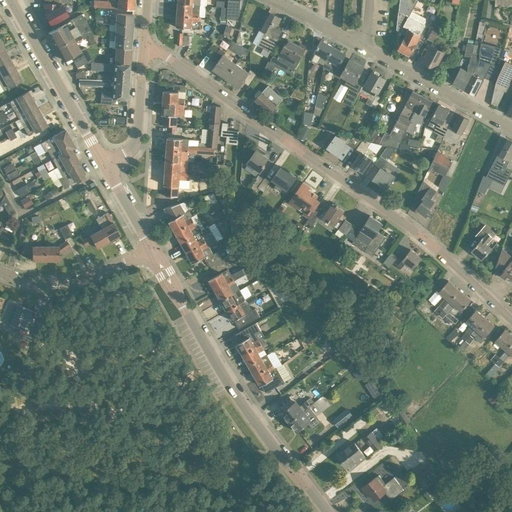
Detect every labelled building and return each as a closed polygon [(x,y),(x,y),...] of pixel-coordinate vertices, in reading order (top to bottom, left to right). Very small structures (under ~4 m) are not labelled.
[(44,0),(44,9),(46,14),(44,15),(46,17),(45,18),(48,23),(49,23),(53,30),(68,22),(65,18),(69,16),(62,4),(59,6),(58,0),(44,0)] [(133,10),(134,0),(117,0),(117,2),(94,0),(93,7),(133,10)] [(228,0),(227,0),(227,8),(227,19),(238,20),(239,1),(228,0)] [(410,56),(425,26),(409,17),(418,1),(416,0),(400,0),(398,12),(396,30),(406,35),(398,50),(410,56)] [(205,18),(206,6),(200,6),(178,4),(177,16),(201,18),(205,18)] [(269,13),(265,20),(263,19),(260,19),(258,22),(259,25),(262,27),(260,30),(265,32),(258,46),(263,49),(270,53),(271,54),(279,39),(278,39),(282,29),(277,26),(281,19),(269,13)] [(132,27),(133,15),(116,14),(115,20),(110,20),(110,25),(115,26),(132,27)] [(53,30),(48,33),(56,47),(77,35),(89,28),(82,15),(68,22),(53,30)] [(200,30),(201,18),(177,16),(176,28),(200,30)] [(132,38),(132,27),(115,26),(110,25),(109,25),(109,31),(109,37),(132,38)] [(232,27),(226,25),(223,36),(229,38),(232,27)] [(427,39),(433,42),(440,29),(435,25),(427,39)] [(77,35),(56,47),(64,61),(71,57),(74,62),(84,57),(87,63),(91,63),(95,63),(86,48),(81,51),(76,42),(88,35),(90,43),(94,43),(93,35),(89,28),(77,35)] [(188,47),(189,37),(182,36),(182,33),(178,33),(177,46),(188,47)] [(131,49),(132,38),(109,37),(109,42),(114,42),(113,48),(116,48),(131,49)] [(478,66),(479,60),(480,55),(479,55),(481,43),(475,42),(475,40),(468,39),(465,57),(470,58),(467,72),(461,68),(452,84),(463,90),(472,74),(473,75),(476,66),(478,66)] [(282,53),(278,59),(288,65),(285,71),(291,74),(305,48),(300,45),(299,47),(288,41),(282,52),(282,53)] [(323,66),(333,47),(321,41),(315,53),(316,53),(311,61),(317,64),(318,62),(323,66)] [(236,44),(233,42),(229,48),(241,56),(242,54),(246,49),(236,44)] [(445,53),(431,46),(422,63),(436,70),(445,53)] [(334,75),(339,66),(346,54),(333,47),(323,66),(324,66),(323,68),(329,71),(329,72),(334,75)] [(130,65),(131,49),(116,48),(115,58),(113,58),(112,64),(130,65)] [(225,79),(236,64),(224,56),(226,53),(220,49),(212,60),(217,64),(213,70),(225,79)] [(267,58),(270,53),(263,49),(260,54),(267,58)] [(0,65),(10,60),(4,50),(0,51),(0,65)] [(496,83),(502,57),(486,53),(483,63),(485,64),(484,67),(478,66),(476,66),(473,75),(472,74),(463,90),(475,96),(484,78),(496,83)] [(275,65),(278,59),(273,56),(270,62),(268,62),(262,73),(264,74),(268,77),(275,66),(275,65)] [(86,64),(87,63),(84,57),(74,62),(77,68),(86,64)] [(497,108),(511,79),(511,64),(502,59),(503,57),(502,57),(496,83),(491,105),(497,108)] [(0,79),(16,70),(10,60),(0,65),(0,79)] [(353,88),(364,68),(350,60),(341,76),(347,79),(344,86),(349,89),(342,102),(352,108),(359,93),(359,92),(359,91),(353,88)] [(97,76),(97,80),(129,82),(130,65),(112,64),(95,63),(91,63),(91,70),(113,72),(113,77),(97,76)] [(238,88),(243,82),(248,73),(236,64),(225,79),(238,88)] [(0,93),(4,91),(22,81),(16,70),(0,79),(0,93)] [(376,96),(385,80),(372,72),(365,85),(363,84),(359,91),(359,92),(359,93),(368,98),(365,104),(376,109),(382,99),(376,96)] [(127,100),(129,82),(97,80),(79,80),(78,87),(97,87),(102,87),(102,86),(113,87),(112,92),(101,91),(101,98),(118,99),(127,100)] [(184,105),(185,99),(186,86),(174,85),(173,92),(164,91),(163,103),(184,105)] [(270,113),(281,101),(267,88),(255,100),(270,113)] [(302,100),(306,92),(295,88),(291,96),(302,100)] [(401,141),(406,131),(408,132),(410,127),(408,126),(410,122),(410,119),(414,111),(422,96),(413,91),(390,134),(385,132),(378,144),(387,147),(388,146),(396,148),(396,149),(399,149),(400,144),(401,144),(401,141)] [(14,111),(33,100),(28,92),(9,102),(14,111)] [(328,97),(318,93),(314,114),(313,115),(319,116),(328,97)] [(423,118),(432,101),(422,96),(414,111),(410,119),(410,122),(408,126),(410,127),(408,132),(413,134),(417,123),(422,125),(423,118)] [(19,119),(37,109),(33,100),(14,111),(19,119)] [(184,105),(163,103),(162,115),(184,117),(184,105)] [(443,139),(449,127),(449,125),(444,122),(450,110),(439,105),(427,128),(427,129),(433,132),(438,134),(435,141),(441,144),(443,139)] [(219,130),(219,124),(221,107),(212,106),(209,130),(219,130)] [(19,130),(24,128),(42,117),(37,109),(19,119),(14,122),(19,130)] [(313,115),(314,114),(308,112),(304,112),(303,125),(311,126),(313,115)] [(456,146),(469,120),(459,115),(452,129),(449,127),(443,139),(456,146)] [(28,136),(47,126),(42,117),(24,128),(28,136)] [(239,132),(227,130),(228,123),(222,123),(221,137),(227,137),(226,144),(238,146),(239,132)] [(373,143),(380,131),(372,127),(364,140),(371,142),(373,143)] [(51,149),(70,139),(65,130),(40,144),(45,152),(48,151),(51,149)] [(217,148),(219,130),(209,130),(207,147),(217,148)] [(10,141),(16,138),(17,138),(14,133),(8,136),(10,141)] [(355,151),(363,140),(359,139),(354,138),(349,137),(345,141),(336,136),(327,148),(342,159),(350,148),(355,151)] [(167,150),(188,151),(188,146),(189,146),(187,146),(188,140),(182,140),(182,139),(168,138),(167,150)] [(52,160),(71,149),(74,147),(70,139),(51,149),(48,151),(52,160)] [(420,148),(422,141),(409,139),(408,146),(411,146),(420,148)] [(501,194),(511,171),(511,170),(506,168),(511,156),(511,142),(506,139),(486,177),(488,177),(484,185),(501,194)] [(376,154),(367,148),(371,142),(364,140),(363,140),(355,151),(360,155),(352,166),(363,173),(376,154)] [(28,154),(33,151),(30,145),(24,148),(28,154)] [(387,161),(396,149),(396,148),(388,146),(387,147),(380,157),(386,161),(386,160),(387,161)] [(268,158),(265,156),(266,153),(258,148),(247,163),(260,172),(265,166),(263,165),(268,158)] [(58,169),(76,159),(71,149),(52,160),(58,169)] [(187,163),(188,151),(167,150),(166,162),(187,163)] [(451,177),(458,163),(437,152),(430,167),(445,174),(451,177)] [(34,164),(41,161),(38,156),(32,160),(34,164)] [(63,179),(81,168),(80,166),(81,166),(76,159),(58,169),(63,179)] [(386,189),(397,172),(399,170),(387,161),(386,160),(386,161),(373,180),(386,189)] [(186,175),(187,169),(187,163),(166,162),(165,174),(186,175)] [(217,175),(217,165),(209,164),(208,174),(217,175)] [(287,191),(296,178),(281,167),(272,180),(277,184),(274,187),(281,191),(283,188),(287,191)] [(39,172),(41,176),(48,173),(45,168),(39,172)] [(64,190),(85,178),(83,175),(84,174),(81,168),(63,179),(59,181),(64,190)] [(19,175),(16,170),(7,176),(9,180),(19,175)] [(48,173),(41,176),(44,181),(50,177),(48,173)] [(186,175),(165,174),(164,186),(166,186),(165,196),(177,196),(178,187),(179,187),(179,180),(186,181),(186,175)] [(258,188),(264,179),(258,175),(249,188),(255,192),(258,188)] [(431,198),(439,187),(426,177),(415,199),(421,203),(416,210),(425,218),(431,210),(429,209),(435,201),(431,198)] [(265,178),(264,179),(258,188),(263,192),(271,182),(265,178)] [(31,182),(27,184),(30,191),(35,188),(31,182)] [(317,196),(308,189),(310,187),(303,183),(290,203),(299,209),(301,206),(307,210),(303,215),(309,219),(315,210),(320,203),(315,200),(317,196)] [(30,191),(27,184),(16,190),(20,197),(31,191),(30,191)] [(208,207),(217,201),(213,194),(203,197),(208,207)] [(10,217),(16,213),(5,195),(1,202),(10,217)] [(33,204),(28,196),(20,201),(25,209),(33,204)] [(230,203),(227,197),(221,200),(224,206),(230,203)] [(211,214),(221,209),(217,201),(208,207),(207,208),(211,214)] [(93,215),(97,213),(91,202),(86,204),(88,206),(92,214),(93,215)] [(164,208),(171,221),(185,213),(180,204),(164,208)] [(334,226),(344,211),(336,206),(332,204),(327,212),(325,211),(322,215),(324,216),(322,218),(334,226)] [(86,218),(92,214),(88,206),(81,210),(86,218)] [(225,215),(222,210),(222,209),(217,212),(221,219),(225,216),(225,215)] [(312,226),(321,214),(315,210),(309,219),(306,222),(312,226)] [(175,232),(194,222),(197,220),(197,218),(193,220),(191,217),(192,216),(189,211),(185,213),(171,221),(169,222),(175,232)] [(120,235),(108,213),(102,216),(103,218),(97,222),(101,230),(108,242),(120,235)] [(40,222),(39,216),(31,217),(32,224),(40,222)] [(385,237),(377,232),(382,224),(370,216),(360,230),(345,220),(338,230),(353,241),(352,243),(373,257),(385,237)] [(475,216),(469,221),(474,229),(481,224),(475,216)] [(191,230),(202,224),(199,219),(197,220),(194,222),(175,232),(181,243),(194,236),(191,230)] [(342,222),(339,219),(334,226),(337,229),(342,222)] [(0,236),(6,240),(9,234),(0,229),(0,224),(1,223),(0,222),(0,236)] [(72,236),(67,225),(59,228),(65,240),(72,236)] [(482,260),(497,242),(491,237),(494,233),(485,225),(476,236),(481,240),(471,251),(482,260)] [(218,242),(212,232),(211,233),(208,227),(194,236),(181,243),(187,253),(205,243),(208,247),(209,247),(218,242)] [(108,242),(101,230),(82,241),(85,247),(93,242),(97,248),(108,242)] [(59,261),(59,254),(70,247),(66,241),(57,247),(45,247),(45,261),(59,261)] [(214,255),(209,247),(208,247),(205,243),(187,253),(193,264),(205,257),(210,266),(223,259),(229,256),(225,248),(214,255)] [(45,261),(45,247),(22,247),(22,253),(32,253),(32,261),(45,261)] [(511,257),(502,249),(496,267),(502,272),(499,275),(504,280),(507,276),(511,280),(511,257)] [(413,269),(421,259),(410,250),(402,261),(397,267),(404,272),(408,266),(413,269)] [(340,256),(334,252),(330,259),(336,262),(340,256)] [(247,253),(240,257),(245,265),(251,262),(247,253)] [(390,267),(397,258),(391,253),(384,263),(390,267)] [(215,274),(227,267),(223,259),(210,266),(215,274)] [(233,279),(231,275),(228,269),(209,280),(215,290),(234,280),(233,279)] [(233,279),(244,273),(242,269),(231,275),(233,279)] [(236,285),(234,280),(215,290),(221,301),(233,293),(230,288),(236,285)] [(471,301),(448,281),(438,293),(445,299),(434,311),(443,319),(446,316),(451,320),(454,317),(449,313),(455,307),(461,312),(471,301)] [(245,299),(240,290),(233,293),(221,301),(226,311),(245,300),(245,299)] [(251,311),(248,305),(255,301),(252,295),(245,299),(245,300),(226,311),(233,322),(234,321),(239,329),(260,317),(255,309),(251,311)] [(28,332),(36,314),(17,306),(10,324),(28,332)] [(465,341),(470,335),(471,334),(485,318),(476,310),(466,321),(470,326),(465,332),(466,332),(461,338),(465,341)] [(484,338),(494,326),(485,318),(471,334),(475,338),(474,339),(480,344),(485,338),(484,338)] [(242,355),(261,344),(259,340),(256,335),(261,331),(256,323),(234,335),(238,343),(236,345),(242,355)] [(460,334),(455,328),(445,338),(451,343),(460,334)] [(499,358),(495,364),(499,367),(502,365),(511,372),(511,370),(511,366),(508,365),(504,362),(510,355),(511,356),(511,336),(504,330),(495,341),(506,350),(499,358)] [(304,339),(308,344),(318,336),(314,331),(304,339)] [(337,353),(347,345),(338,332),(330,337),(333,342),(330,344),(337,353)] [(462,353),(474,339),(470,335),(465,341),(458,350),(462,353)] [(259,340),(261,344),(263,348),(268,346),(265,342),(263,338),(259,340)] [(267,355),(263,348),(261,344),(242,355),(248,366),(267,355)] [(495,354),(490,360),(495,364),(499,358),(495,354)] [(273,365),(270,360),(267,355),(248,366),(254,376),(273,365)] [(355,368),(351,363),(346,367),(350,372),(355,368)] [(499,367),(495,364),(485,375),(489,379),(500,368),(499,367)] [(260,386),(262,386),(281,375),(277,368),(275,369),(273,365),(254,376),(260,386)] [(363,366),(353,373),(359,381),(369,374),(363,366)] [(281,375),(262,386),(266,393),(285,382),(281,375)] [(308,407),(317,400),(313,396),(300,407),(291,395),(278,405),(283,411),(281,413),(289,422),(308,407)] [(316,417),(309,407),(308,407),(289,422),(297,433),(310,421),(316,417)] [(353,418),(348,410),(333,421),(339,429),(353,418)] [(410,422),(402,410),(396,414),(403,426),(410,422)] [(375,451),(382,445),(372,433),(365,439),(375,451)] [(350,471),(366,458),(354,443),(337,456),(346,468),(347,467),(350,471)] [(424,489),(438,479),(431,467),(416,477),(424,489)] [(391,500),(404,490),(394,478),(385,484),(379,476),(376,479),(375,478),(364,487),(375,501),(385,493),(391,500)] [(439,483),(429,490),(434,497),(444,490),(439,483)]
